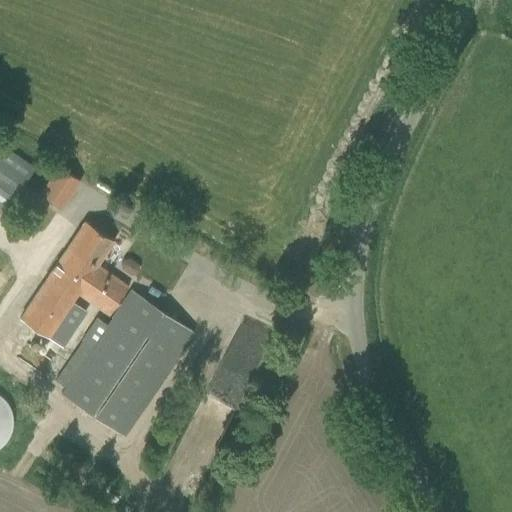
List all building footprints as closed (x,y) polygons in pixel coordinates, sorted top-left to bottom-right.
[(0,145),(0,212),(2,214),(33,168),(0,145)] [(60,209),(81,181),(60,166),(39,194),(60,209)] [(85,221),(30,300),(19,317),(62,347),(76,326),(63,317),(78,295),(107,316),(128,286),(96,265),(113,240),(85,221)] [(132,289),(92,348),(82,341),(55,381),(65,388),(61,395),(123,436),(193,331),(132,289)] [(238,317),(212,386),(243,398),(270,329),(238,317)] [(0,443),(15,436),(0,403),(0,443)] [(179,459),(168,483),(187,492),(198,468),(179,459)]
